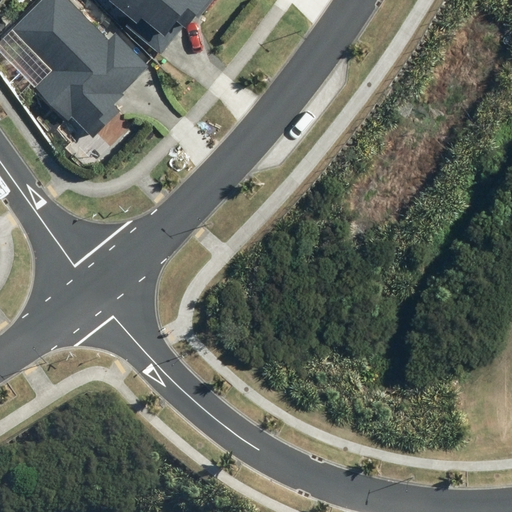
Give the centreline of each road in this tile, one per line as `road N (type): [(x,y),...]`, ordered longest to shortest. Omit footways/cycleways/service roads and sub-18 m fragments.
road 1 (residential): [(93,287),(187,396),(271,459),(365,499),(443,510),(511,506)]
road 2 (residential): [(93,287),(260,134),(360,0)]
road 3 (residential): [(93,287),(0,161)]
